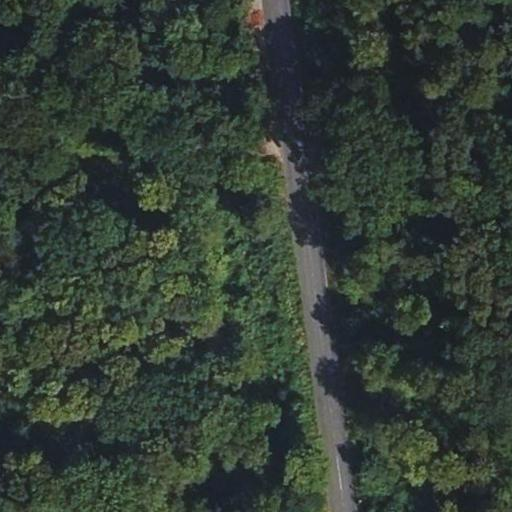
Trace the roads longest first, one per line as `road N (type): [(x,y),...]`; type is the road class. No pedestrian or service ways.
road 1 (track): [(0,171),(511,80)]
road 2 (tertiary): [(277,0),(350,511)]
